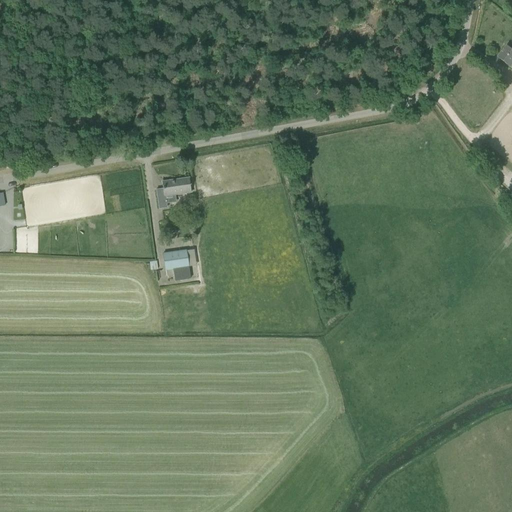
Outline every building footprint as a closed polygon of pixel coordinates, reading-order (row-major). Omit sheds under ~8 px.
[(511,49),(507,46),(498,58),(510,67),(511,68),(511,49)] [(162,182),(164,197),(191,193),(189,179),(162,182)] [(157,201),(158,210),(166,209),(164,200),(157,201)] [(162,254),(165,271),(188,267),(185,251),(162,254)] [(172,282),(188,279),(186,267),(170,270),(172,282)]
